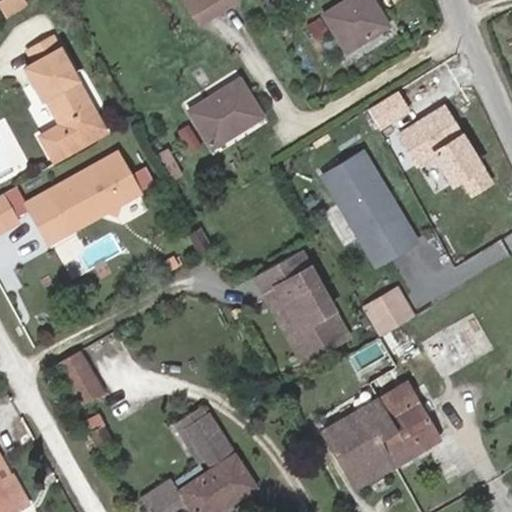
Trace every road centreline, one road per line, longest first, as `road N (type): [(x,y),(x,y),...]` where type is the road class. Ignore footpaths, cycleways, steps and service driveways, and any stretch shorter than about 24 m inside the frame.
road 1 (unknown): [(478,33),(310,120),(292,118),(234,22)]
road 2 (residential): [(111,511),(0,312)]
road 3 (unknown): [(316,511),(268,441),(229,401),(197,386),(151,381)]
road 4 (unclassified): [(511,114),(469,0)]
